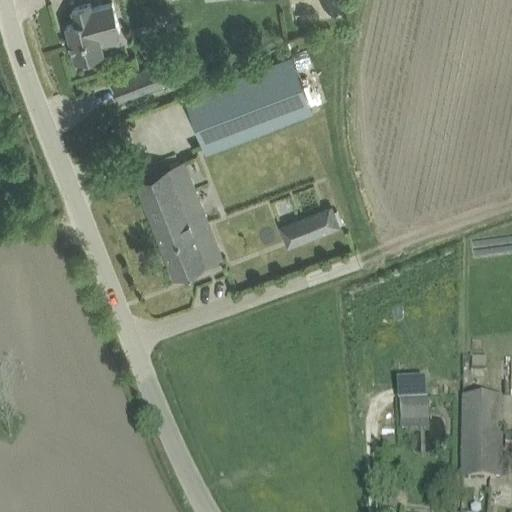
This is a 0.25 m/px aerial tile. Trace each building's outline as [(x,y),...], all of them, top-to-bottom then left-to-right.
[(103,52),(98,36),(120,30),(112,3),(91,9),(90,5),(91,5),(91,4),(72,9),(72,10),(73,10),(76,23),(66,26),(75,60),(103,52)] [(185,97),(206,150),(312,109),(292,56),(185,97)] [(111,81),(119,102),(179,79),(171,59),(111,81)] [(222,69),(209,73),(212,83),(226,78),(222,69)] [(223,259),(184,161),(136,180),(174,278),(223,259)] [(280,226),(288,247),(339,227),(331,207),(280,226)] [(473,359),(473,368),(486,369),(486,359),(486,358),(473,358),(473,359)] [(502,385),(502,394),(511,394),(511,385),(502,385)] [(461,478),(499,478),(500,398),(462,398),(461,478)] [(428,402),(401,403),(402,423),(429,422),(428,402)] [(384,496),(383,509),(396,511),(398,498),(384,496)]
